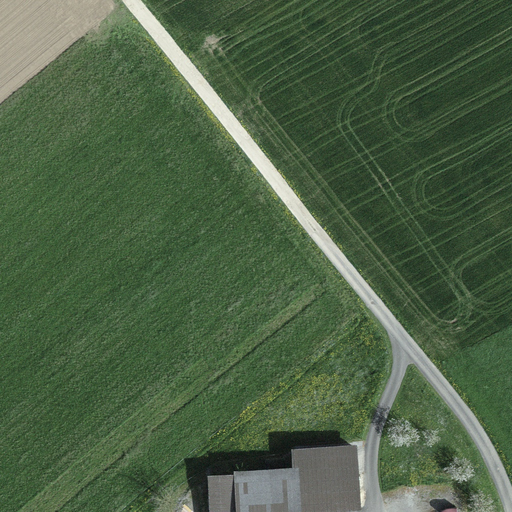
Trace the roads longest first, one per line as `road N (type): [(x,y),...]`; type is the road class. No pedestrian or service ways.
road 1 (track): [(408,348),(124,0)]
road 2 (track): [(511,511),(493,456),(408,348)]
